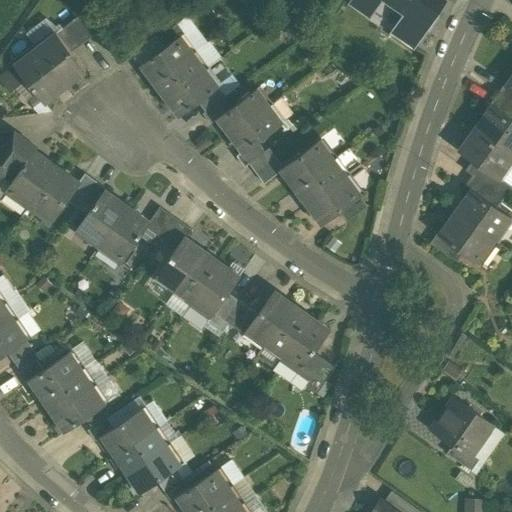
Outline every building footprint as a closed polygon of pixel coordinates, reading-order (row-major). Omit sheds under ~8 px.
[(350,0),(349,2),(367,15),(377,0),(384,0),(403,13),(390,32),(413,48),(431,22),(422,16),(432,0),(350,0)] [(444,0),(432,0),(422,16),(431,22),(446,1),(444,0)] [(100,30),(85,10),(75,18),(90,37),(100,30)] [(90,37),(75,18),(65,25),(81,45),(90,37)] [(179,21),(157,37),(164,47),(179,35),(180,37),(187,32),(179,21)] [(81,45),(65,25),(56,32),(71,52),(81,45)] [(56,32),(37,47),(67,85),(86,71),(71,52),(56,32)] [(164,47),(141,64),(153,80),(192,52),(180,37),(179,35),(164,47)] [(37,47),(14,65),(44,103),(67,85),(37,47)] [(192,52),(153,80),(166,98),(204,69),(192,52)] [(204,69),(166,98),(178,115),(198,101),(217,87),(204,69)] [(511,90),(507,87),(507,86),(505,85),(498,95),(511,104),(511,90)] [(217,87),(198,101),(205,111),(221,99),(225,96),(217,87)] [(229,109),(217,117),(218,118),(230,134),(269,106),(256,89),(229,109)] [(511,104),(498,95),(490,106),(492,107),(493,106),(511,119),(511,104)] [(205,111),(202,113),(210,123),(218,118),(217,117),(229,109),(221,99),(205,111)] [(269,106),(230,134),(242,151),(243,152),(257,141),(282,123),(269,106)] [(511,119),(493,106),(492,107),(477,128),(511,153),(511,119)] [(511,160),(511,153),(477,128),(460,152),(473,161),(499,179),(500,178),(511,160)] [(12,139),(5,150),(3,148),(0,151),(0,175),(2,177),(11,164),(13,162),(21,168),(34,150),(35,151),(38,148),(17,133),(16,136),(15,135),(12,139)] [(12,139),(0,139),(0,151),(3,148),(5,150),(12,139)] [(283,167),(281,169),(282,170),(295,188),(334,159),(320,140),(283,167)] [(257,141),(243,152),(242,151),(237,155),(244,166),(249,162),(264,151),(257,141)] [(264,151),(249,162),(256,172),(276,157),(269,147),(264,151)] [(11,183),(6,189),(29,206),(57,167),(35,151),(34,150),(21,168),(11,183)] [(276,157),(256,172),(264,183),(282,170),(281,169),(283,167),(276,157)] [(334,159),(295,188),(308,204),(346,175),(334,159)] [(499,179),(473,161),(466,170),(473,175),(505,198),(511,187),(511,186),(500,178),(499,179)] [(11,164),(2,177),(11,183),(21,168),(13,162),(11,164)] [(57,167),(29,206),(52,222),(67,200),(79,183),(79,182),(57,167)] [(79,183),(67,200),(78,207),(96,182),(85,174),(79,182),(79,183)] [(346,175),(308,204),(322,223),(338,211),(359,196),(360,194),(346,175)] [(505,198),(473,175),(465,186),(472,191),(472,190),(497,208),(505,198)] [(96,182),(78,207),(87,214),(104,190),(105,191),(106,189),(96,182)] [(87,214),(77,229),(99,245),(127,206),(105,191),(104,190),(87,214)] [(497,208),(472,190),(472,191),(456,213),(495,240),(511,217),(497,208)] [(359,196),(338,211),(345,221),(366,206),(359,196)] [(148,222),(127,206),(99,245),(121,261),(146,228),(149,223),(148,222)] [(159,206),(148,222),(149,223),(146,228),(156,235),(171,214),(159,206)] [(495,240),(456,213),(440,235),(440,236),(464,253),(478,263),(495,240)] [(181,221),(171,214),(156,235),(166,242),(181,221)] [(192,229),(181,221),(166,242),(176,248),(183,236),(186,238),(192,229)] [(464,253),(440,236),(440,235),(439,234),(431,245),(457,264),(464,253)] [(186,238),(183,236),(176,248),(156,275),(176,289),(204,251),(186,238)] [(204,251),(176,289),(193,301),(220,263),(204,251)] [(220,263),(193,301),(211,314),(212,315),(214,313),(228,293),(239,277),(220,263)] [(257,314),(246,329),(248,330),(266,343),(293,305),(274,291),(257,314)] [(228,293),(214,313),(223,319),(238,300),(228,293)] [(248,307),(238,300),(223,319),(229,323),(234,327),(248,307)] [(3,303),(0,305),(0,330),(15,321),(3,303)] [(293,305),(266,343),(282,355),(310,317),(293,305)] [(248,307),(234,327),(245,334),(248,330),(246,329),(257,314),(248,307)] [(223,319),(214,313),(212,315),(211,314),(206,322),(222,332),(229,323),(223,319)] [(310,317),(282,355),(301,368),(302,369),(314,352),(329,330),(310,317)] [(15,321),(0,330),(0,356),(7,352),(27,339),(15,321)] [(27,339),(7,352),(13,361),(33,349),(27,339)] [(33,349),(13,361),(19,371),(37,359),(39,358),(33,349)] [(44,369),(30,378),(42,396),(81,369),(69,352),(44,369)] [(324,359),(314,352),(302,369),(301,368),(298,372),(309,379),(310,379),(324,359)] [(19,371),(18,371),(24,381),(30,378),(44,369),(37,359),(19,371)] [(324,359),(310,379),(309,379),(305,385),(317,394),(336,368),(324,359)] [(81,369),(42,396),(53,413),(92,386),(81,369)] [(92,386),(53,413),(65,431),(85,417),(104,404),(105,404),(92,386)] [(491,425),(454,399),(433,429),(454,444),(470,455),(471,455),(491,425)] [(104,404),(85,417),(91,427),(106,417),(111,414),(104,404)] [(113,428),(102,435),(115,455),(155,428),(142,408),(113,428)] [(91,427),(87,430),(94,440),(102,435),(113,428),(106,417),(91,427)] [(155,428),(115,455),(127,472),(167,445),(155,428)] [(470,455),(454,444),(447,454),(471,471),(479,460),(471,455),(470,455)] [(167,445),(127,472),(140,491),(176,467),(180,464),(167,445)] [(176,467),(156,480),(163,490),(183,478),(176,467)] [(189,487),(176,496),(186,511),(190,511),(228,487),(216,469),(189,487)] [(183,478),(163,490),(170,500),(176,496),(189,487),(183,478)] [(228,487),(190,511),(227,511),(240,503),(228,487)] [(420,511),(421,511),(392,491),(384,502),(398,511),(420,511)] [(483,511),(484,496),(465,496),(464,511),(483,511)] [(398,511),(384,502),(381,500),(372,511),(398,511)] [(245,511),(240,503),(227,511),(245,511)]
